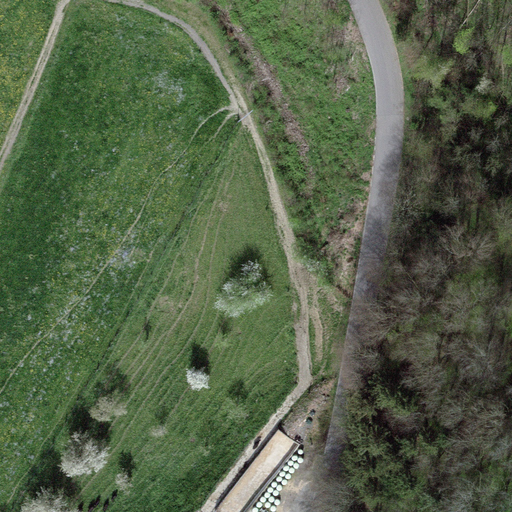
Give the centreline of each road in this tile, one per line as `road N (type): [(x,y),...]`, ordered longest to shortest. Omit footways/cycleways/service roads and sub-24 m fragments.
road 1 (track): [(130,0),(185,25),(239,104),(258,139),(295,271),(304,383),(206,511)]
road 2 (unclassified): [(361,0),(390,111),(325,511)]
road 3 (track): [(64,0),(0,164)]
